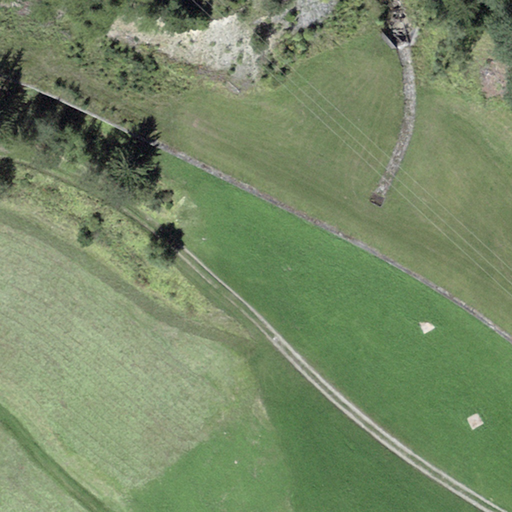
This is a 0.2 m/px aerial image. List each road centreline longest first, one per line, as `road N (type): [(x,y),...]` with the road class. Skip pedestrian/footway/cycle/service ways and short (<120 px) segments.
road 1 (track): [(501,511),(305,367),(121,205),(41,164),(0,160)]
road 2 (secondary): [(511,296),(388,218),(0,41)]
road 3 (track): [(99,511),(0,406)]
